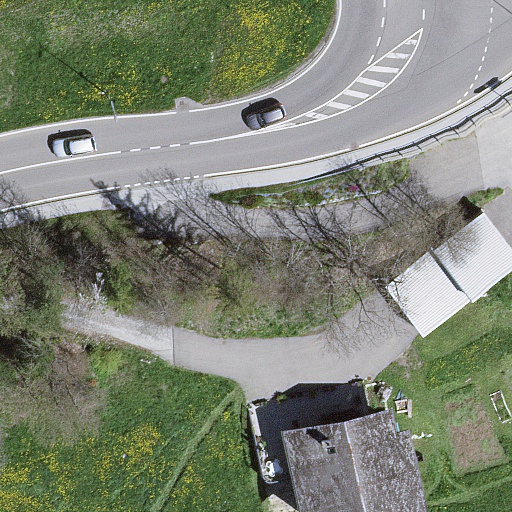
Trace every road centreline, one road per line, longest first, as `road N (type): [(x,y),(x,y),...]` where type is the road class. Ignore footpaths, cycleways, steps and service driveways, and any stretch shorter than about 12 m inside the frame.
road 1 (secondary): [(0,172),(302,119),(356,95),(398,48)]
road 2 (tertiary): [(398,48),(486,29),(511,12)]
